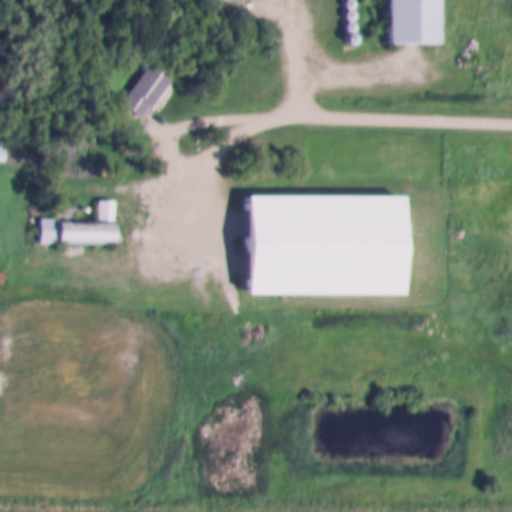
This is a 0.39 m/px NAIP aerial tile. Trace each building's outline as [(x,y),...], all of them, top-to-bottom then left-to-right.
[(395,0),(396,39),(447,38),(446,0),(395,0)] [(178,87),(164,69),(128,97),(141,115),(178,87)] [(0,137),(0,159),(12,160),(12,138),(0,137)] [(402,285),(401,192),(248,193),(249,287),(402,285)] [(54,243),(122,243),(122,204),(108,204),(108,221),(80,221),(80,207),(69,207),(69,220),(54,220),(54,243)]
